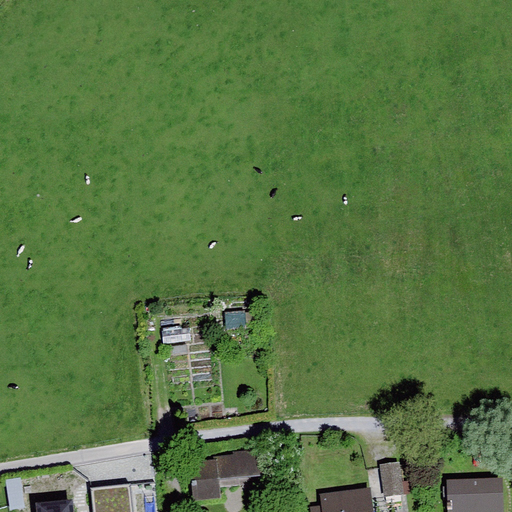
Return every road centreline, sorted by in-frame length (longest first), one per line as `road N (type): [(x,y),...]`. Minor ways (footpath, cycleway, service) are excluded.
road 1 (track): [(511,425),(279,428),(156,447)]
road 2 (residential): [(156,447),(0,471)]
